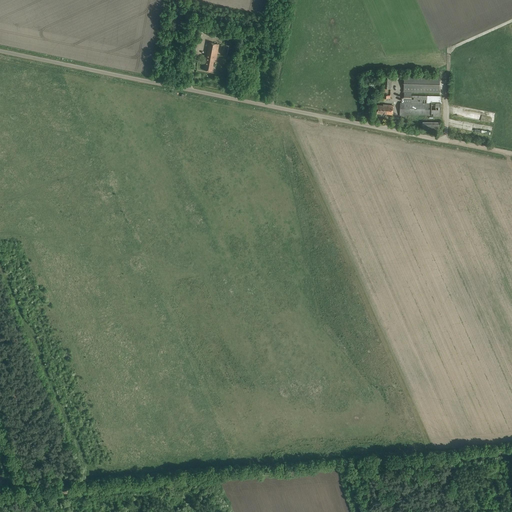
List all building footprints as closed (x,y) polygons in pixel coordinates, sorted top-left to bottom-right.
[(216,59),(219,44),(209,42),(207,54),(206,54),(204,70),(212,71),(214,59),(216,59)] [(384,74),(382,98),(390,98),(391,89),(392,75),(384,74)] [(441,115),(441,110),(441,96),(412,95),(412,92),(439,93),(440,75),(405,74),(404,95),(404,110),(400,110),(400,116),(405,116),(405,114),(431,115),(441,115)] [(393,115),(393,110),(394,105),(383,104),(383,105),(377,105),(377,113),(393,115)] [(423,122),(422,130),(440,130),(441,122),(423,122)]
